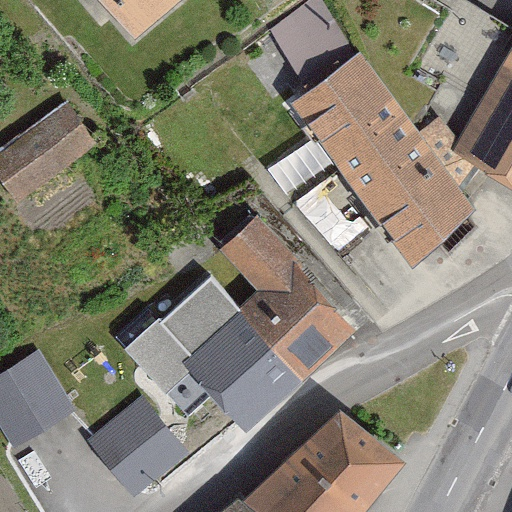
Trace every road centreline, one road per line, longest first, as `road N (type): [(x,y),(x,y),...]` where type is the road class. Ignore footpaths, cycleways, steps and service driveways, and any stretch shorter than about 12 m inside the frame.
road 1 (residential): [(181,511),(414,344),(484,303),(511,297)]
road 2 (tertiary): [(439,511),(511,374)]
